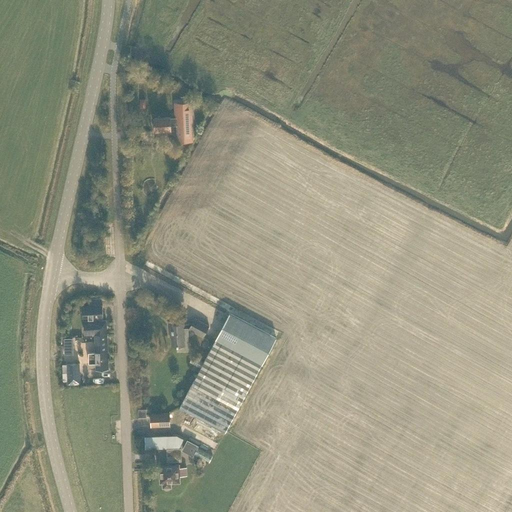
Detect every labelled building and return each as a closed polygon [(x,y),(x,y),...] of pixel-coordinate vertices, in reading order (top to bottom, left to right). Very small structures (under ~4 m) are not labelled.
[(176,117),(171,117),(154,117),(155,130),(171,130),(171,125),(182,125),(183,140),(193,139),(192,125),(194,125),(194,105),(176,106),(176,117)] [(109,369),(108,369),(107,320),(100,321),(100,319),(103,318),(103,305),(88,305),(89,321),(84,321),(84,334),(95,334),(96,352),(88,352),(89,363),(96,363),(96,369),(96,370),(109,369)] [(276,337),(230,313),(224,323),(180,407),(226,431),(276,337)] [(194,319),(189,329),(204,337),(209,326),(194,319)] [(184,323),(170,324),(171,334),(172,345),(177,345),(177,351),(189,350),(188,327),(184,327),(184,323)] [(74,338),(64,338),(65,354),(74,354),(74,338)] [(67,364),(62,364),(63,381),(68,381),(68,384),(80,384),(79,363),(67,363),(67,364)] [(151,413),(152,426),(170,425),(169,413),(151,413)] [(184,438),(177,435),(170,435),(145,436),(145,449),(167,448),(167,460),(181,460),(180,447),(179,447),(184,438)] [(193,455),(194,451),(197,446),(188,441),(183,450),(193,455)] [(210,457),(212,451),(200,446),(198,452),(210,457)] [(179,480),(178,475),(182,475),(187,475),(187,467),(182,468),(182,467),(178,468),(178,465),(161,466),(161,481),(163,481),(163,487),(171,487),(171,481),(179,480)] [(421,511),(424,508),(424,502),(419,502),(424,495),(424,489),(420,495),(417,495),(412,501),(413,494),(416,494),(416,489),(410,488),(411,482),(407,481),(407,491),(412,491),(409,496),(400,495),(408,501),(402,509),(408,510),(406,511),(421,511)] [(492,511),(501,494),(497,491),(504,490),(495,486),(495,484),(490,495),(492,496),(494,503),(477,506),(482,508),(480,511),(492,511)] [(352,511),(358,500),(353,498),(350,498),(350,489),(347,493),(344,494),(341,492),(340,492),(332,488),(331,491),(335,490),(336,494),(328,494),(323,492),(320,492),(324,494),(324,497),(327,497),(327,500),(333,500),(332,502),(332,511),(335,505),(337,506),(346,506),(346,501),(345,501),(352,501),(351,502),(352,511)]
